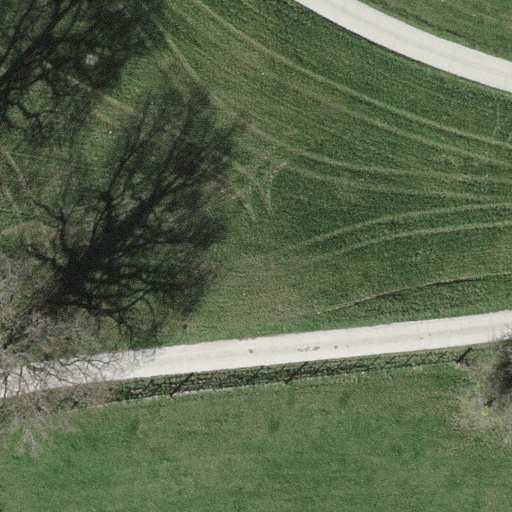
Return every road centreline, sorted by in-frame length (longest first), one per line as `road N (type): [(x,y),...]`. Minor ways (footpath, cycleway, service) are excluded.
road 1 (track): [(0,388),(511,336)]
road 2 (track): [(277,0),(468,87),(511,92)]
